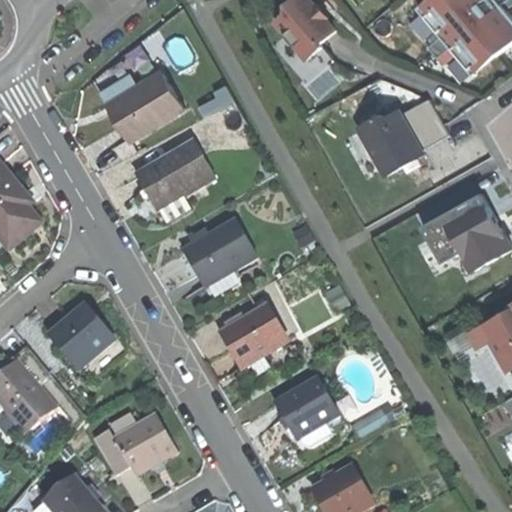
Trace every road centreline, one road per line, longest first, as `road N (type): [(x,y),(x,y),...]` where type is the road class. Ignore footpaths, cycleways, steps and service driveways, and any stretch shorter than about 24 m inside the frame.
road 1 (residential): [(236,469),(99,236)]
road 2 (residential): [(99,236),(6,78)]
road 3 (residential): [(0,317),(99,236)]
